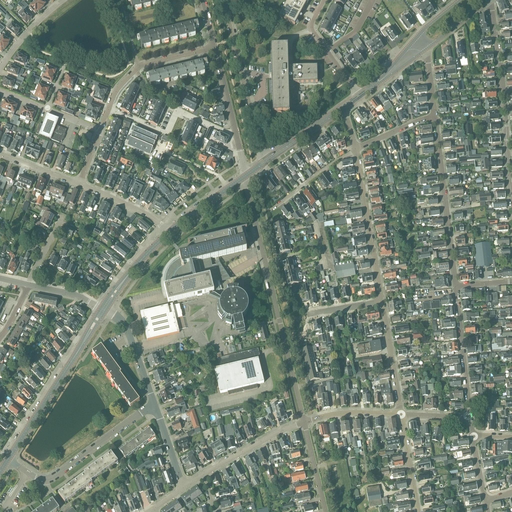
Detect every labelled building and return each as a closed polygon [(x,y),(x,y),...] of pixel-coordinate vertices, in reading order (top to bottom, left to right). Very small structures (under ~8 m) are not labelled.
[(41,0),(37,0),(35,3),(41,10),(44,7),(43,6),(45,4),(41,0)] [(129,0),(132,11),(177,0),(129,0)] [(287,0),(279,17),(295,26),(302,13),(303,9),(308,0),(287,0)] [(420,4),(428,15),(429,14),(429,15),(432,13),(432,12),(433,11),(430,7),(429,5),(431,3),(428,0),(424,0),(425,2),(421,5),(420,4)] [(506,11),(509,10),(504,0),(500,0),(497,2),(496,3),(500,13),(504,12),(504,14),(507,14),(506,11)] [(21,4),(19,2),(17,5),(22,10),(18,14),(23,20),(22,20),(25,23),(28,21),(29,22),(31,18),(24,11),(26,8),(21,4)] [(38,12),(41,10),(35,3),(29,7),(35,14),(37,12),(38,12)] [(415,7),(412,9),(416,14),(418,12),(419,13),(420,14),(423,19),(424,18),(425,18),(427,16),(427,15),(428,15),(420,4),(415,8),(415,7)] [(333,7),(330,12),(338,16),(341,12),(333,7)] [(330,12),(328,17),(336,21),(338,16),(330,12)] [(405,16),(399,20),(407,30),(413,26),(410,22),(409,20),(411,18),(408,13),(404,15),(405,16)] [(480,17),(481,26),(481,28),(482,34),(489,33),(488,27),(488,25),(488,24),(486,14),(483,14),(483,17),(480,17)] [(333,25),(336,21),(328,17),(325,21),(333,25)] [(325,21),(323,26),(331,30),(333,25),(325,21)] [(10,23),(6,28),(15,36),(18,33),(17,32),(20,30),(16,27),(16,28),(10,23)] [(200,30),(199,27),(198,27),(198,24),(139,38),(142,49),(196,36),(195,32),(200,30)] [(328,34),(331,30),(323,26),(321,30),(328,34)] [(383,31),(381,32),(385,38),(388,36),(389,37),(392,42),(398,37),(390,27),(384,31),(384,30),(383,31)] [(1,35),(0,36),(0,43),(6,48),(8,45),(8,44),(10,42),(1,35)] [(375,37),(370,41),(378,52),(383,48),(380,43),(379,42),(378,42),(381,40),(377,35),(374,37),(375,37)] [(370,41),(365,45),(369,50),(369,51),(373,55),(378,52),(370,41)] [(466,51),(464,51),(463,44),(457,45),(458,49),(457,49),(457,52),(458,51),(458,56),(464,55),(466,55),(466,51)] [(272,76),(272,81),(272,114),(289,113),(289,84),(292,84),(320,83),(320,66),(292,67),(288,67),(288,45),(271,46),(272,76)] [(454,61),(452,62),(452,59),(452,58),(451,49),(443,50),(444,60),(449,59),(449,65),(455,64),(454,61)] [(356,51),(351,55),(358,66),(363,62),(360,58),(359,56),(356,51)] [(14,61),(20,64),(24,65),(26,59),(21,57),(22,56),(18,55),(17,58),(16,57),(14,61)] [(351,55),(346,59),(349,64),(350,65),(353,69),(358,66),(351,55)] [(209,68),(208,65),(207,65),(207,62),(146,77),(147,80),(149,80),(151,87),(205,74),(205,73),(204,71),(204,70),(209,68)] [(18,77),(16,80),(23,82),(24,79),(20,78),(21,75),(18,74),(19,70),(14,68),(14,67),(11,66),(9,69),(8,69),(7,73),(17,76),(18,77)] [(42,72),(44,73),(53,76),(54,75),(56,71),(46,67),(45,69),(43,69),(42,72)] [(435,78),(435,80),(436,80),(436,81),(443,80),(446,79),(445,75),(446,75),(446,76),(456,75),(455,69),(446,71),(446,73),(439,73),(439,74),(435,75),(435,78)] [(53,76),(44,73),(42,79),(51,83),(53,79),(52,78),(53,76)] [(422,82),(421,73),(409,75),(410,83),(414,82),(414,83),(414,82),(416,82),(416,83),(417,83),(416,82),(419,82),(420,82),(422,81),(422,82)] [(66,79),(65,81),(74,85),(76,79),(66,75),(65,79),(66,79)] [(4,83),(3,86),(7,87),(7,86),(14,89),(16,85),(13,85),(14,82),(5,78),(3,82),(4,83)] [(75,92),(74,91),(76,85),(74,85),(65,81),(64,83),(63,83),(62,87),(69,89),(67,93),(72,94),(74,95),(75,92)] [(95,93),(104,96),(105,94),(105,95),(107,91),(98,87),(99,84),(95,83),(94,86),(95,86),(93,92),(95,93)] [(212,96),(220,94),(219,88),(214,89),(213,83),(207,85),(208,91),(210,91),(212,96)] [(129,90),(138,94),(140,88),(136,87),(137,86),(133,84),(133,85),(131,85),(129,90)] [(37,91),(46,95),(46,93),(47,93),(49,89),(39,85),(37,91)] [(401,98),(399,95),(402,93),(401,91),(396,85),(395,85),(394,86),(393,87),(391,89),(396,95),(397,96),(396,97),(398,100),(401,98)] [(129,90),(127,95),(135,99),(138,94),(129,90)] [(391,102),(395,99),(393,97),(394,97),(389,90),(387,91),(386,91),(385,92),(385,93),(384,93),(389,100),(391,102)] [(46,95),(37,91),(35,97),(31,96),(30,99),(36,101),(37,98),(44,101),(46,97),(45,97),(46,95)] [(67,93),(66,96),(59,93),(58,97),(58,99),(67,103),(69,97),(71,98),(72,94),(67,93)] [(104,96),(95,93),(93,99),(102,103),(104,99),(103,98),(104,96)] [(188,110),(193,100),(188,97),(189,95),(186,93),(183,99),(186,100),(183,107),(188,110)] [(133,104),(135,99),(127,95),(125,100),(133,104)] [(385,107),(389,104),(385,97),(384,98),(382,95),(381,96),(380,95),(378,97),(379,97),(378,98),(383,105),(385,107)] [(418,107),(418,104),(419,104),(420,104),(421,104),(421,103),(426,103),(426,102),(427,102),(426,99),(426,100),(425,96),(417,98),(415,98),(415,104),(412,104),(412,107),(418,107)] [(69,104),(67,103),(58,99),(57,101),(56,101),(55,105),(62,108),(61,111),(65,113),(69,104)] [(125,100),(122,105),(131,108),(133,104),(125,100)] [(193,100),(188,110),(194,112),(197,106),(200,107),(203,102),(200,100),(198,103),(193,100)] [(371,103),(370,103),(377,113),(379,112),(380,112),(383,110),(375,100),(373,101),(372,101),(371,102),(371,103)] [(7,111),(11,103),(7,101),(7,102),(4,101),(1,109),(7,111)] [(485,102),(485,106),(485,109),(486,110),(488,110),(488,109),(496,108),(496,107),(497,107),(497,105),(496,105),(496,102),(491,102),(491,101),(485,102)] [(158,102),(155,108),(164,111),(166,106),(158,102)] [(11,120),(14,121),(16,117),(13,116),(17,106),(14,105),(14,104),(11,103),(7,111),(11,113),(10,115),(13,116),(11,120)] [(88,111),(97,115),(97,113),(98,113),(100,109),(90,105),(88,111)] [(129,114),(131,108),(122,105),(120,110),(129,114)] [(217,113),(224,111),(223,105),(215,107),(213,108),(214,113),(217,113)] [(397,113),(401,122),(403,121),(404,122),(405,121),(406,120),(405,117),(408,116),(407,106),(401,108),(402,111),(397,113)] [(26,119),(29,110),(26,109),(23,108),(19,116),(26,119)] [(164,111),(155,108),(153,112),(162,116),(164,111)] [(33,111),(29,110),(26,119),(25,121),(29,122),(30,120),(32,121),(35,113),(33,112),(33,111)] [(375,110),(371,113),(375,118),(379,117),(375,110)] [(96,117),(97,115),(88,111),(86,117),(79,115),(78,118),(85,121),(86,117),(95,121),(97,117),(96,117)] [(364,123),(367,121),(366,119),(367,118),(365,115),(364,115),(361,111),(359,112),(358,112),(357,112),(356,113),(356,114),(355,114),(356,115),(354,117),(356,120),(358,118),(361,122),(363,121),(364,123)] [(162,116),(153,112),(151,117),(159,121),(162,116)] [(43,125),(40,124),(36,134),(39,136),(51,140),(59,143),(60,141),(62,142),(66,130),(56,126),(59,120),(47,115),(43,125)] [(220,123),(224,122),(223,121),(224,121),(224,119),(223,119),(222,115),(215,117),(215,118),(213,118),(214,124),(216,123),(216,124),(217,123),(217,124),(220,123)] [(159,121),(151,117),(149,123),(157,126),(159,121)] [(111,126),(119,129),(121,123),(114,120),(113,123),(112,123),(111,125),(112,125),(111,126)] [(380,121),(376,122),(377,124),(374,125),(377,132),(378,131),(379,132),(380,131),(380,130),(383,129),(381,123),(380,121)] [(187,128),(195,132),(198,126),(189,123),(187,128)] [(117,134),(119,129),(111,126),(109,131),(117,134)] [(127,145),(150,155),(151,151),(152,152),(153,149),(152,149),(157,136),(135,127),(135,128),(133,127),(131,131),(132,131),(131,133),(132,134),(131,137),(128,136),(126,141),(129,142),(127,145)] [(339,139),(343,136),(341,133),(337,127),(336,127),(334,128),(334,129),(331,131),(335,137),(337,136),(339,139)] [(187,128),(185,133),(193,137),(195,132),(187,128)] [(369,136),(368,133),(371,132),(370,129),(367,130),(367,129),(364,130),(364,131),(359,133),(360,135),(360,136),(360,137),(361,138),(369,136)] [(114,140),(117,134),(109,131),(108,134),(107,136),(108,136),(107,137),(114,140)] [(191,141),(193,137),(185,133),(183,138),(191,141)] [(226,142),(228,138),(218,133),(217,136),(215,135),(213,138),(215,139),(215,140),(217,141),(216,141),(225,146),(225,145),(226,145),(227,143),(226,142)] [(321,139),(320,139),(326,147),(331,144),(330,142),(325,135),(323,137),(322,137),(321,138),(321,139)] [(399,136),(401,147),(402,149),(405,148),(405,146),(408,145),(406,135),(399,136)] [(418,138),(418,142),(420,142),(421,145),(433,143),(432,136),(420,138),(418,138)] [(107,137),(105,143),(112,146),(114,140),(107,137)] [(16,138),(15,140),(14,142),(11,151),(14,152),(20,139),(16,138)] [(191,141),(183,138),(180,143),(189,147),(191,141)] [(20,139),(14,152),(18,153),(21,145),(23,140),(20,139)] [(321,151),(326,147),(320,139),(319,140),(319,139),(318,140),(317,141),(315,143),(319,149),(320,149),(321,151)] [(174,142),(170,140),(166,150),(170,151),(174,142)] [(339,141),(335,142),(338,149),(336,149),(337,151),(338,150),(345,148),(344,144),(345,144),(344,143),(344,142),(343,141),(339,142),(339,141)] [(391,154),(397,151),(395,149),(397,148),(395,145),(394,145),(393,141),(390,143),(389,142),(388,143),(388,144),(387,144),(391,154)] [(209,142),(207,145),(209,146),(206,153),(211,155),(211,156),(214,158),(215,157),(219,159),(219,158),(220,158),(222,155),(221,154),(222,152),(218,150),(218,149),(215,148),(214,148),(215,145),(209,142)] [(450,142),(443,143),(444,149),(450,148),(451,152),(452,152),(463,150),(463,147),(455,148),(455,147),(453,147),(452,142),(450,142)] [(111,148),(112,146),(105,143),(104,145),(103,145),(102,147),(103,148),(112,152),(113,148),(111,148)] [(31,158),(35,147),(29,144),(25,154),(27,155),(27,156),(31,158)] [(42,149),(35,147),(31,158),(35,159),(35,158),(38,159),(42,149)] [(310,155),(313,160),(318,156),(311,147),(307,150),(310,155)] [(110,158),(112,152),(103,148),(101,154),(108,157),(110,158)] [(310,155),(307,150),(302,154),(309,163),(313,160),(310,155)] [(449,161),(456,160),(456,155),(464,154),(463,150),(452,152),(453,154),(445,155),(446,160),(449,160),(449,161)] [(71,151),(69,155),(68,158),(71,160),(72,156),(77,158),(79,154),(71,151)] [(47,157),(44,164),(49,166),(51,159),(53,154),(48,152),(47,157)] [(367,154),(363,155),(363,159),(364,159),(364,161),(372,160),(372,158),(374,158),(374,156),(373,152),(371,152),(367,153),(367,154)] [(110,158),(108,157),(101,154),(100,157),(99,156),(98,159),(99,159),(98,160),(106,163),(107,160),(109,160),(110,158)] [(205,168),(214,171),(216,167),(217,168),(218,164),(217,164),(217,163),(209,159),(208,160),(207,159),(208,157),(201,154),(199,159),(205,162),(203,167),(205,168)] [(299,167),(304,164),(302,162),(303,162),(298,155),(295,157),(293,158),(293,159),(296,163),(295,163),(297,165),(298,166),(298,165),(299,167)] [(59,161),(56,168),(61,170),(65,161),(61,159),(62,158),(59,156),(57,161),(59,161)] [(126,165),(128,159),(122,156),(119,163),(126,165)] [(128,159),(126,165),(132,168),(134,161),(128,159)] [(69,160),(67,160),(65,163),(67,164),(64,171),(69,173),(72,166),(73,166),(74,164),(68,162),(69,160)] [(372,160),(364,161),(365,164),(364,164),(365,168),(369,167),(369,168),(374,167),(376,167),(375,161),(373,162),(372,160)] [(480,161),(481,172),(489,171),(488,160),(480,161)] [(171,161),(169,165),(183,172),(185,167),(171,161)] [(291,173),(296,170),(294,168),(295,168),(290,161),(288,163),(287,162),(285,163),(285,164),(285,165),(288,168),(287,169),(288,171),(289,171),(290,171),(291,173)] [(183,172),(169,165),(167,170),(181,176),(183,172)] [(281,167),(276,170),(283,179),(288,176),(281,167)] [(99,183),(101,180),(106,170),(103,168),(101,172),(98,171),(94,181),(97,182),(97,183),(98,183),(99,183)] [(353,169),(346,170),(341,171),(343,183),(348,180),(347,176),(354,175),(353,169)] [(279,182),(283,179),(276,170),(272,173),(279,182)] [(367,177),(367,179),(376,178),(375,176),(377,176),(377,173),(375,174),(374,170),(370,171),(370,172),(366,173),(367,177)] [(10,181),(12,182),(15,174),(9,172),(6,179),(5,182),(9,183),(10,181)] [(105,186),(109,188),(113,177),(115,174),(112,173),(112,174),(111,173),(109,178),(105,186)] [(113,177),(109,188),(112,189),(116,181),(118,174),(115,173),(115,174),(113,177)] [(160,184),(163,179),(152,174),(150,179),(160,184)] [(321,178),(319,179),(326,188),(329,185),(330,186),(332,188),(337,184),(334,179),(331,182),(326,175),(324,176),(323,175),(320,177),(321,178)] [(23,189),(27,179),(21,176),(18,183),(21,185),(20,188),(23,189)] [(128,177),(127,179),(121,193),(125,195),(132,178),(128,177)] [(430,184),(438,183),(437,177),(433,178),(432,177),(430,177),(430,178),(428,178),(420,179),(420,186),(426,185),(426,184),(428,184),(430,183),(430,184)] [(117,191),(121,193),(127,179),(123,178),(117,191)] [(269,178),(263,182),(266,186),(265,187),(267,190),(268,189),(271,193),(275,190),(277,192),(281,189),(277,183),(274,186),(269,178)] [(376,179),(376,178),(367,179),(368,182),(367,182),(368,186),(372,185),(372,186),(379,185),(378,179),(376,179)] [(458,185),(461,184),(460,178),(458,178),(454,178),(454,179),(449,180),(450,182),(449,183),(449,185),(450,185),(450,186),(458,185)] [(33,181),(27,179),(23,189),(25,190),(27,187),(30,188),(33,181)] [(35,193),(36,193),(35,197),(38,198),(38,197),(39,197),(40,195),(41,193),(42,189),(43,190),(45,182),(40,180),(36,191),(35,191),(35,193)] [(179,187),(184,193),(186,192),(187,192),(188,191),(188,190),(183,183),(181,185),(178,182),(176,183),(179,187)] [(351,189),(356,189),(356,188),(356,187),(356,186),(355,185),(355,182),(347,184),(343,185),(344,191),(348,190),(349,190),(350,190),(351,189)] [(130,197),(133,199),(140,185),(136,183),(134,189),(130,197)] [(141,183),(140,185),(133,199),(137,200),(141,192),(140,192),(142,189),(144,185),(141,183)] [(167,193),(169,191),(162,183),(160,185),(161,186),(167,193)] [(55,199),(55,196),(59,187),(53,185),(50,191),(47,190),(44,196),(51,199),(51,197),(55,199)] [(184,193),(179,187),(177,188),(174,185),(172,186),(175,190),(179,195),(180,194),(181,196),(182,195),(183,195),(184,194),(184,193)] [(283,185),(281,188),(286,195),(289,193),(283,185)] [(65,189),(59,187),(55,196),(59,197),(57,201),(60,202),(59,204),(62,206),(66,197),(63,195),(65,189)] [(428,189),(423,190),(423,196),(429,195),(428,194),(431,194),(439,193),(438,187),(431,188),(431,189),(428,190),(428,189)] [(370,195),(370,197),(379,195),(378,194),(380,194),(380,191),(378,191),(377,188),(373,189),(373,190),(369,191),(370,195)] [(68,202),(73,203),(74,199),(76,200),(79,193),(73,190),(71,196),(67,195),(63,204),(67,205),(68,202)] [(144,204),(149,194),(151,191),(147,190),(145,194),(142,200),(142,201),(142,203),(144,204)] [(307,191),(306,192),(315,204),(318,202),(315,198),(309,190),(308,190),(307,191)] [(152,198),(153,195),(154,193),(151,191),(149,194),(144,204),(147,206),(148,204),(149,204),(152,198)] [(157,191),(156,195),(154,198),(155,199),(154,200),(155,202),(156,201),(158,203),(152,208),(161,213),(163,212),(168,207),(161,200),(163,198),(157,191)] [(167,193),(174,201),(178,198),(173,193),(171,194),(169,191),(167,193)] [(312,206),(315,204),(306,192),(305,192),(304,193),(304,194),(303,194),(309,202),(311,204),(312,206)] [(345,196),(343,196),(343,199),(346,199),(347,201),(348,201),(356,200),(356,198),(358,198),(357,192),(350,194),(345,195),(345,196)] [(171,204),(174,201),(167,193),(165,194),(167,198),(166,199),(171,204)] [(379,195),(370,197),(371,199),(371,203),(375,203),(375,204),(380,203),(382,203),(381,199),(381,197),(379,197),(379,195)] [(480,207),(485,207),(485,202),(491,202),(490,195),(479,196),(480,207)] [(296,198),(305,210),(308,208),(306,205),(304,202),(303,200),(302,200),(299,196),(296,198)] [(92,198),(90,204),(88,204),(86,208),(88,208),(93,210),(94,207),(97,200),(92,198)] [(301,213),(305,210),(296,198),(293,201),(296,205),(296,206),(297,207),(299,209),(300,211),(301,213)] [(460,201),(452,202),(453,208),(461,207),(461,205),(464,204),(464,203),(466,203),(465,200),(465,199),(460,199),(460,201)] [(97,215),(101,217),(106,205),(106,204),(104,204),(103,203),(98,212),(99,212),(97,215)] [(106,205),(101,217),(100,219),(105,221),(107,216),(106,215),(110,207),(109,206),(108,205),(107,206),(106,205)] [(376,208),(372,209),(373,213),(373,212),(373,215),(382,213),(381,212),(383,212),(383,209),(382,206),(380,206),(376,207),(376,208)] [(282,210),(281,210),(285,217),(285,216),(287,219),(291,215),(290,213),(286,207),(284,208),(283,208),(281,209),(282,210)] [(43,219),(51,223),(54,217),(49,214),(50,211),(43,208),(42,211),(46,213),(43,219)] [(344,209),(343,209),(344,212),(348,211),(349,212),(346,213),(347,216),(361,214),(360,210),(351,212),(350,212),(349,208),(344,209)] [(112,222),(118,210),(117,210),(116,209),(115,209),(114,209),(110,218),(109,220),(112,222)] [(119,211),(118,210),(112,222),(116,224),(117,221),(122,212),(121,212),(121,211),(119,210),(119,211)] [(300,216),(298,212),(297,212),(292,216),(295,220),(302,219),(300,216)] [(309,216),(313,223),(318,220),(313,213),(309,216)] [(382,213),(373,215),(374,217),(374,221),(378,220),(379,222),(383,221),(387,220),(386,214),(382,215),(382,213)] [(48,229),(51,223),(43,219),(41,222),(37,220),(35,225),(41,229),(42,227),(44,228),(45,227),(48,229)] [(143,229),(146,232),(150,228),(144,222),(144,223),(142,221),(137,226),(142,230),(143,229)] [(274,231),(284,229),(282,221),(277,222),(277,225),(273,226),(274,231)] [(386,223),(383,224),(379,225),(379,226),(375,227),(376,230),(377,233),(385,231),(385,230),(387,229),(386,227),(386,223)] [(359,225),(351,227),(353,235),(357,234),(357,233),(364,232),(363,225),(360,225),(359,225)] [(464,233),(464,232),(466,232),(469,231),(468,225),(458,226),(459,227),(455,227),(456,233),(459,232),(459,233),(464,233)] [(71,237),(73,234),(75,235),(76,232),(74,231),(67,227),(64,234),(71,237)] [(132,227),(127,233),(137,242),(141,237),(136,233),(137,231),(132,227)] [(284,229),(274,231),(276,237),(286,235),(285,231),(289,230),(290,230),(293,229),(292,228),(293,228),(294,228),(294,227),(290,228),(288,228),(284,229)] [(35,228),(33,233),(36,235),(43,239),(46,233),(39,229),(38,230),(35,228)] [(20,235),(27,239),(30,233),(22,229),(20,235)] [(244,239),(243,235),(242,230),(193,242),(195,250),(179,254),(180,259),(178,260),(173,264),(169,269),(166,275),(165,281),(166,288),(167,293),(166,293),(167,297),(168,304),(209,294),(209,296),(208,296),(221,302),(220,302),(220,303),(220,304),(218,303),(218,304),(218,305),(218,306),(218,307),(217,307),(217,308),(217,310),(217,311),(218,312),(218,313),(218,314),(217,314),(218,315),(218,316),(219,317),(220,318),(220,319),(221,319),(222,320),(224,318),(225,318),(226,319),(227,320),(225,323),(226,324),(227,324),(228,324),(229,325),(230,325),(231,325),(232,321),(233,321),(236,334),(245,332),(242,318),(242,319),(243,318),(244,317),(245,316),(246,315),(247,314),(247,313),(247,312),(248,311),(248,310),(248,309),(248,308),(248,307),(248,306),(248,305),(248,304),(248,303),(247,302),(247,301),(247,300),(246,299),(245,298),(245,297),(244,297),(243,296),(246,293),(245,292),(244,291),(243,291),(242,290),(241,290),(240,289),(238,289),(237,289),(236,289),(235,289),(234,289),(233,289),(231,289),(230,289),(229,289),(228,290),(227,290),(228,294),(227,294),(227,295),(226,295),(225,296),(224,296),(223,297),(223,298),(222,298),(222,299),(214,295),(213,295),(213,293),(214,293),(214,292),(219,291),(217,282),(222,281),(218,265),(212,267),(210,259),(247,250),(244,239)] [(385,231),(377,233),(377,235),(377,239),(382,238),(382,239),(386,239),(388,238),(387,235),(387,232),(387,231),(385,231)] [(104,233),(101,237),(109,243),(112,240),(104,233)] [(458,246),(465,245),(464,243),(466,243),(466,240),(464,240),(464,237),(457,238),(458,246)] [(361,245),(365,244),(365,243),(365,241),(364,241),(364,238),(360,239),(359,238),(353,239),(355,247),(358,246),(361,246),(361,245)] [(133,248),(133,247),(134,245),(126,239),(123,241),(121,240),(120,242),(130,250),(131,249),(132,249),(133,249),(133,248)] [(277,243),(279,248),(289,246),(293,245),(292,242),(292,241),(291,239),(277,243)] [(495,241),(494,243),(494,245),(496,246),(498,246),(501,246),(501,247),(505,247),(505,246),(509,245),(508,240),(507,239),(505,239),(505,240),(501,240),(497,240),(497,241),(495,241)] [(382,244),(378,244),(379,248),(380,251),(388,249),(390,249),(392,248),(391,241),(389,241),(387,242),(382,242),(382,244)] [(475,281),(478,280),(481,279),(480,268),(489,267),(489,265),(492,265),(490,243),(474,246),(477,268),(474,269),(475,281)] [(290,254),(289,246),(279,248),(280,254),(284,253),(285,255),(290,254)] [(118,253),(124,258),(128,253),(122,248),(120,247),(116,251),(118,253)] [(359,258),(359,257),(360,257),(360,258),(362,257),(367,256),(367,255),(368,254),(367,253),(366,252),(366,249),(356,251),(357,258),(359,258)] [(388,249),(380,251),(380,253),(380,257),(385,256),(385,257),(389,256),(391,256),(390,250),(388,250),(388,249)] [(109,261),(111,263),(114,265),(115,263),(118,266),(121,262),(119,261),(119,259),(116,257),(109,251),(107,254),(112,258),(109,261)] [(21,272),(27,273),(28,270),(29,270),(30,265),(29,265),(30,263),(27,262),(27,260),(28,260),(29,254),(26,253),(25,259),(24,264),(23,264),(21,272)] [(439,260),(447,259),(446,253),(433,255),(434,262),(439,261),(439,260)] [(51,266),(54,267),(56,263),(57,263),(58,260),(57,260),(59,257),(56,256),(55,258),(52,257),(48,264),(49,265),(49,266),(51,266)] [(389,260),(381,262),(382,267),(386,267),(386,268),(390,267),(390,266),(393,266),(392,261),(396,261),(396,260),(396,258),(395,258),(389,259),(389,260)] [(63,271),(63,272),(67,264),(68,262),(62,259),(61,262),(61,261),(59,265),(60,265),(58,269),(60,270),(60,271),(62,272),(63,271)] [(295,261),(292,261),(292,259),(286,260),(286,262),(282,263),(284,269),(294,266),(296,265),(295,261)] [(16,267),(17,265),(18,263),(17,263),(18,262),(14,260),(14,261),(13,260),(11,264),(7,271),(13,274),(16,267)] [(466,260),(458,260),(459,267),(464,266),(465,266),(465,270),(467,270),(473,269),(473,265),(469,265),(468,266),(468,262),(469,262),(468,260),(466,260)] [(100,268),(109,273),(110,273),(111,271),(111,270),(113,268),(109,266),(109,265),(106,263),(106,264),(104,262),(100,268)] [(334,265),(334,268),(337,279),(355,276),(352,262),(334,265)] [(360,263),(358,263),(359,270),(362,270),(369,268),(370,268),(369,265),(368,262),(364,263),(364,262),(360,263)] [(77,266),(74,265),(71,264),(70,266),(68,269),(66,273),(69,274),(69,275),(71,276),(72,276),(77,266)] [(294,266),(284,269),(285,275),(299,271),(298,269),(294,270),(294,266)] [(391,270),(391,273),(384,274),(385,280),(388,279),(388,280),(393,279),(392,279),(396,278),(394,272),(397,272),(396,269),(391,270)] [(101,273),(98,271),(96,270),(92,276),(100,281),(101,280),(104,282),(107,277),(101,273)] [(502,272),(497,273),(497,278),(503,278),(511,278),(511,277),(511,270),(506,270),(503,270),(503,271),(502,271),(502,272)] [(299,271),(285,275),(286,280),(301,277),(301,274),(300,274),(299,271)] [(96,284),(97,282),(90,277),(89,278),(87,276),(85,278),(87,280),(86,282),(87,283),(89,284),(90,284),(94,287),(94,286),(95,286),(96,285),(96,284)] [(368,283),(372,282),(372,281),(373,281),(372,279),(371,276),(364,277),(361,277),(362,284),(365,283),(366,283),(366,284),(368,283)] [(301,277),(286,280),(288,286),(302,283),(301,280),(302,279),(301,277)] [(409,280),(411,291),(415,290),(414,283),(415,283),(416,285),(417,286),(420,285),(419,279),(409,280)] [(373,287),(367,289),(366,287),(360,288),(361,290),(362,296),(364,295),(367,295),(374,294),(374,293),(375,292),(374,291),(374,290),(373,287)] [(338,300),(337,295),(337,294),(337,293),(336,292),(336,291),(336,289),(330,290),(329,288),(327,289),(328,293),(330,293),(331,301),(334,300),(335,301),(337,301),(337,300),(338,300)] [(348,298),(349,298),(348,290),(347,288),(341,289),(341,291),(343,299),(346,298),(346,299),(348,299),(348,298)] [(318,304),(316,296),(315,291),(307,293),(309,302),(310,302),(310,305),(318,304)] [(322,303),(328,302),(326,295),(326,292),(319,293),(320,296),(320,300),(322,300),(322,303)] [(492,306),(498,306),(498,304),(497,301),(497,294),(485,294),(487,310),(492,310),(492,306)] [(42,305),(43,298),(36,296),(34,303),(42,305)] [(50,299),(43,298),(42,305),(49,306),(50,299)] [(57,301),(50,299),(49,306),(56,308),(57,301)] [(390,313),(397,312),(397,308),(402,307),(401,302),(396,303),(396,302),(389,304),(390,313)] [(439,302),(430,303),(431,310),(440,310),(439,302)] [(426,303),(422,304),(423,309),(423,311),(426,310),(431,310),(430,303),(426,303)] [(147,341),(179,333),(178,333),(175,320),(182,318),(179,305),(168,308),(167,307),(168,306),(140,313),(144,312),(144,313),(141,314),(147,339),(150,338),(150,340),(147,340),(147,341)] [(78,308),(76,307),(74,306),(69,308),(73,311),(71,314),(73,315),(75,313),(78,315),(78,314),(82,317),(84,315),(85,314),(85,313),(86,312),(78,307),(78,308)] [(448,309),(444,310),(445,313),(448,313),(449,317),(454,317),(453,309),(448,309)] [(27,311),(23,316),(32,321),(33,322),(35,318),(31,316),(32,315),(32,314),(29,312),(27,311)] [(367,314),(368,321),(379,319),(378,316),(379,316),(378,313),(378,312),(367,314)] [(23,316),(20,322),(26,325),(28,322),(29,323),(30,323),(32,321),(23,316)] [(348,320),(347,321),(348,326),(349,328),(352,328),(352,325),(355,324),(357,324),(357,319),(356,319),(354,319),(354,317),(353,317),(353,316),(351,316),(351,317),(348,318),(348,320)] [(336,327),(337,331),(343,330),(341,319),(340,319),(340,318),(338,319),(334,320),(336,327)] [(68,323),(76,329),(79,324),(71,319),(68,323)] [(57,324),(62,328),(65,325),(59,320),(56,323),(57,324)] [(333,323),(331,324),(331,321),(328,321),(326,321),(325,321),(327,329),(328,334),(334,333),(333,323)] [(20,322),(17,328),(23,331),(25,328),(27,329),(28,327),(26,325),(20,322)] [(502,322),(502,323),(502,328),(505,327),(506,330),(511,329),(511,322),(505,323),(505,322),(502,322)] [(73,333),(76,329),(68,323),(65,328),(73,333)] [(258,324),(259,328),(262,341),(268,340),(265,327),(264,323),(258,324)] [(322,335),(322,333),(321,330),(321,327),(320,327),(319,323),(316,323),(314,323),(314,324),(313,324),(314,332),(315,331),(315,334),(318,334),(318,335),(322,335)] [(300,331),(299,332),(300,335),(301,335),(301,336),(305,335),(306,341),(312,340),(311,331),(307,331),(306,325),(305,325),(305,324),(301,325),(301,326),(299,326),(300,331)] [(396,334),(408,332),(407,326),(395,328),(396,334)] [(17,328),(14,333),(20,337),(21,333),(24,335),(25,332),(23,331),(17,328)] [(57,336),(59,338),(58,338),(60,341),(61,340),(64,344),(69,339),(66,336),(63,333),(63,334),(61,332),(57,336)] [(14,333),(10,339),(16,342),(20,337),(14,333)] [(473,338),(465,339),(466,345),(474,344),(477,343),(477,340),(481,339),(481,335),(476,336),(476,338),(473,338)] [(401,339),(396,340),(397,342),(396,343),(397,344),(397,345),(398,346),(405,344),(405,346),(409,346),(410,345),(409,337),(407,337),(404,338),(404,337),(401,338),(401,339)] [(10,339),(7,344),(13,348),(16,342),(10,339)] [(56,339),(53,342),(51,344),(53,346),(52,346),(58,352),(60,352),(61,351),(61,350),(63,348),(60,344),(58,341),(56,339)] [(358,356),(380,352),(378,342),(357,346),(358,356)] [(474,348),(467,349),(467,355),(475,354),(475,353),(481,353),(481,345),(474,346),(474,348)] [(92,353),(97,359),(102,366),(111,360),(101,346),(92,353)] [(303,355),(313,353),(317,352),(316,346),(302,350),(303,355)] [(260,356),(258,349),(217,359),(220,368),(214,370),(220,394),(227,392),(228,396),(258,389),(257,385),(264,383),(257,356),(260,356)] [(50,350),(45,354),(44,355),(52,363),(53,363),(54,362),(54,361),(56,359),(53,355),(54,354),(50,350)] [(149,362),(149,363),(161,359),(165,358),(162,351),(158,352),(158,351),(155,352),(156,356),(148,359),(148,360),(147,360),(148,362),(149,362)] [(480,357),(468,358),(468,364),(476,363),(480,363),(481,362),(481,360),(482,360),(483,359),(485,359),(485,360),(486,359),(487,359),(487,354),(480,355),(480,357)] [(38,364),(39,363),(41,364),(46,370),(48,368),(49,368),(51,367),(51,366),(45,360),(44,358),(40,361),(38,359),(36,356),(33,359),(35,361),(38,364)] [(382,367),(380,356),(368,358),(369,364),(372,364),(373,369),(382,367)] [(162,362),(161,359),(149,363),(150,364),(149,365),(150,366),(151,367),(151,368),(160,364),(161,364),(161,366),(166,364),(164,361),(162,362)] [(411,367),(410,364),(414,363),(418,363),(418,359),(415,360),(414,359),(410,359),(410,361),(407,362),(399,363),(401,369),(411,367)] [(120,374),(121,373),(111,360),(102,366),(112,379),(112,380),(120,374)] [(31,370),(33,372),(35,374),(34,374),(40,380),(41,380),(42,380),(43,379),(43,378),(45,376),(42,372),(40,369),(38,367),(36,365),(31,370)] [(352,378),(350,368),(343,369),(345,379),(352,378)] [(154,374),(154,375),(153,376),(153,378),(155,378),(155,379),(163,376),(162,374),(166,373),(165,370),(161,371),(154,374)] [(7,378),(11,381),(15,375),(11,372),(7,378)] [(22,380),(24,378),(22,375),(21,375),(18,372),(16,373),(22,380)] [(379,375),(379,376),(378,376),(379,378),(376,379),(377,382),(381,381),(381,380),(389,379),(388,373),(381,375),(379,375)] [(415,379),(414,376),(414,373),(411,373),(406,374),(403,375),(404,381),(412,380),(412,379),(415,379)] [(130,387),(120,374),(112,380),(112,379),(110,380),(121,394),(130,387)] [(477,377),(470,377),(470,383),(478,383),(478,382),(481,382),(481,378),(485,378),(484,375),(477,376),(477,377)] [(164,378),(163,376),(155,379),(156,380),(155,381),(155,383),(157,383),(157,384),(164,381),(166,385),(174,381),(176,380),(175,377),(171,379),(168,378),(168,377),(164,378)] [(24,380),(26,381),(28,384),(27,384),(30,386),(34,389),(36,387),(37,387),(38,386),(38,385),(39,385),(33,379),(31,377),(28,379),(27,378),(24,380)] [(449,379),(450,382),(450,387),(453,387),(454,387),(454,388),(456,388),(456,387),(460,386),(461,385),(461,383),(460,383),(460,380),(456,381),(456,379),(449,379)] [(379,382),(380,386),(380,391),(381,396),(382,395),(382,397),(383,397),(384,401),(387,400),(388,405),(391,405),(393,405),(393,404),(394,404),(392,394),(390,394),(388,380),(379,382)] [(20,391),(22,393),(28,399),(29,399),(30,398),(30,397),(32,395),(26,389),(25,387),(24,387),(22,385),(18,390),(20,391)] [(319,391),(320,396),(321,396),(321,400),(320,401),(321,404),(322,404),(323,409),(330,408),(328,395),(324,395),(322,388),(322,387),(322,385),(317,385),(317,386),(312,387),(313,392),(318,390),(317,389),(318,388),(319,391)] [(350,385),(346,386),(347,389),(347,393),(348,396),(350,396),(350,398),(352,406),(358,405),(357,397),(358,397),(357,391),(351,392),(350,385)] [(172,389),(173,390),(169,391),(160,394),(161,395),(160,396),(161,397),(162,398),(162,399),(173,395),(176,394),(179,393),(183,391),(181,386),(178,388),(178,387),(172,389)] [(471,395),(477,394),(477,395),(482,395),(481,386),(478,386),(471,387),(471,390),(471,392),(471,395)] [(121,394),(126,401),(130,407),(139,401),(130,387),(121,394)] [(25,404),(27,402),(23,399),(23,398),(20,396),(19,395),(21,394),(18,392),(17,393),(19,395),(15,400),(16,401),(23,407),(23,406),(24,406),(25,405),(25,404)] [(342,395),(342,396),(338,396),(338,399),(339,402),(340,402),(341,407),(347,406),(346,394),(342,395)] [(175,399),(173,395),(162,399),(163,400),(162,401),(163,403),(164,403),(164,404),(172,401),(172,400),(175,399)] [(410,407),(418,406),(416,396),(408,397),(410,407)] [(432,399),(430,399),(430,400),(425,401),(426,404),(424,404),(424,410),(429,409),(429,410),(436,409),(436,400),(435,400),(435,399),(432,399)] [(185,409),(184,407),(186,407),(184,402),(177,404),(179,408),(175,409),(175,408),(171,409),(171,410),(167,412),(168,415),(167,415),(168,417),(169,417),(169,418),(177,415),(180,414),(179,412),(183,411),(182,409),(185,409)] [(18,413),(20,411),(16,408),(17,407),(14,405),(13,405),(11,403),(7,409),(9,410),(9,411),(16,416),(16,415),(17,415),(18,414),(18,413)] [(278,423),(287,419),(285,415),(282,406),(278,407),(277,403),(271,405),(273,412),(275,412),(277,418),(278,423)] [(191,421),(194,430),(200,428),(194,409),(186,414),(188,417),(186,418),(188,422),(191,421)] [(8,427),(9,425),(5,422),(6,421),(3,419),(1,418),(2,417),(0,415),(0,425),(5,430),(6,430),(7,430),(8,428),(8,427)] [(264,418),(262,419),(262,418),(256,420),(258,428),(261,427),(263,431),(269,427),(264,418)] [(180,426),(184,424),(183,421),(179,423),(172,425),(174,431),(177,430),(177,431),(181,430),(180,426)] [(389,431),(397,430),(395,421),(387,422),(389,431)] [(348,423),(341,424),(342,434),(349,432),(348,423)] [(421,436),(420,433),(418,433),(417,428),(416,428),(416,423),(410,424),(411,432),(415,431),(415,434),(417,433),(418,438),(421,437),(421,436)] [(236,433),(236,436),(239,444),(245,441),(242,434),(244,433),(243,430),(238,432),(237,430),(236,425),(233,426),(234,430),(235,430),(236,433)] [(324,425),(319,426),(319,428),(320,431),(319,431),(320,435),(320,434),(321,438),(322,440),(330,438),(328,429),(325,430),(324,425)] [(338,441),(338,437),(337,434),(338,434),(336,425),(329,426),(331,435),(333,442),(338,441)] [(420,433),(421,436),(429,435),(428,426),(422,427),(419,427),(420,433)] [(149,429),(145,432),(151,439),(154,437),(155,438),(156,437),(149,428),(148,428),(149,429)] [(200,428),(194,430),(192,430),(192,431),(187,434),(188,437),(194,434),(195,435),(201,433),(200,428)] [(248,439),(253,437),(250,431),(249,428),(245,429),(246,432),(245,432),(248,439)] [(204,439),(204,441),(208,439),(207,437),(210,435),(213,435),(212,429),(202,434),(204,439)] [(432,440),(439,441),(440,439),(441,436),(440,435),(441,431),(438,430),(438,429),(436,429),(436,430),(435,430),(433,437),(432,440)] [(397,430),(389,431),(389,434),(385,435),(386,438),(396,437),(396,434),(397,434),(397,430)] [(147,442),(151,439),(145,432),(141,434),(147,442)] [(141,434),(138,437),(144,445),(147,442),(141,434)] [(292,440),(293,444),(290,445),(291,450),(296,449),(295,447),(297,446),(296,443),(300,442),(298,435),(297,435),(296,434),(295,435),(294,435),(292,436),(293,440),(292,440)] [(454,443),(468,442),(467,440),(467,439),(457,440),(457,435),(450,436),(450,441),(453,441),(454,443)] [(140,447),(144,445),(138,437),(135,439),(134,438),(133,439),(141,448),(140,447)] [(229,450),(235,448),(232,440),(230,441),(229,438),(225,439),(226,442),(229,450)] [(413,447),(421,446),(421,442),(423,441),(423,438),(416,439),(417,441),(413,441),(413,447)] [(134,440),(131,442),(136,450),(139,448),(140,449),(141,448),(133,439),(134,440)] [(180,448),(182,447),(184,451),(189,450),(187,446),(188,445),(186,439),(178,442),(180,448)] [(283,449),(285,448),(286,450),(288,449),(287,446),(288,446),(285,439),(279,442),(282,449),(281,450),(282,453),(284,452),(283,449)] [(391,440),(389,441),(385,441),(387,448),(390,448),(390,450),(396,449),(396,447),(396,446),(399,445),(398,439),(394,440),(393,439),(391,440)] [(219,440),(214,443),(221,454),(223,453),(223,452),(225,451),(220,443),(219,440)] [(136,450),(131,442),(127,445),(133,453),(136,450)] [(221,454),(214,443),(212,444),(213,446),(211,448),(215,456),(218,455),(218,456),(221,454)] [(511,443),(496,443),(496,446),(497,457),(498,457),(499,457),(508,455),(508,453),(511,453),(511,443)] [(127,445),(123,448),(129,455),(133,453),(127,445)] [(129,455),(123,448),(120,450),(119,449),(118,450),(126,460),(126,459),(125,458),(129,455)] [(151,459),(152,458),(155,457),(162,455),(162,454),(162,453),(162,452),(161,451),(160,449),(156,450),(156,449),(153,450),(153,451),(149,452),(150,454),(151,453),(151,455),(150,456),(151,459)] [(200,452),(207,463),(210,461),(207,456),(207,455),(207,454),(206,453),(205,453),(204,450),(200,452)] [(186,454),(189,458),(188,459),(189,463),(185,465),(187,471),(195,468),(194,465),(197,463),(193,457),(195,456),(192,451),(186,454)] [(290,460),(300,458),(300,457),(300,456),(300,455),(299,454),(298,451),(294,453),(294,452),(291,453),(291,454),(289,454),(290,460)] [(203,465),(207,463),(200,452),(197,454),(199,457),(198,458),(199,459),(200,460),(203,465)] [(264,465),(267,464),(266,461),(262,452),(256,454),(260,463),(263,462),(264,465)] [(111,453),(98,463),(104,472),(118,462),(111,453)] [(251,457),(248,459),(256,473),(257,472),(257,471),(258,470),(255,464),(256,464),(253,458),(252,459),(251,457)] [(491,468),(493,467),(491,460),(493,460),(492,458),(485,459),(482,460),(484,469),(491,468)] [(256,473),(248,459),(245,460),(246,462),(245,462),(248,468),(249,467),(255,477),(258,475),(256,473)] [(155,467),(157,466),(156,462),(153,463),(153,461),(150,462),(145,464),(147,470),(155,467)] [(427,468),(429,467),(428,461),(422,462),(422,463),(417,463),(418,466),(417,467),(418,468),(418,469),(419,470),(427,468)] [(84,473),(85,475),(91,482),(104,472),(98,463),(84,473)] [(292,473),(295,472),(303,470),(302,463),(290,466),(291,470),(292,473)] [(143,464),(137,468),(138,471),(140,470),(141,472),(146,470),(143,464)] [(237,465),(231,468),(237,477),(242,474),(241,472),(241,471),(239,468),(237,465)] [(235,479),(234,476),(232,478),(231,476),(228,470),(225,472),(225,471),(223,472),(223,473),(227,481),(229,479),(230,482),(230,486),(230,487),(232,487),(234,486),(235,489),(235,490),(239,489),(235,479)] [(132,472),(133,477),(139,493),(144,492),(138,475),(136,471),(132,472)] [(163,475),(163,476),(165,481),(171,479),(172,478),(170,474),(169,473),(169,472),(163,475)] [(297,481),(305,479),(305,478),(305,477),(304,476),(304,473),(299,475),(299,474),(296,475),(293,475),(295,482),(297,481)] [(429,480),(431,480),(430,473),(427,473),(424,474),(424,475),(419,475),(420,478),(419,479),(419,481),(420,481),(420,482),(429,480)] [(85,475),(72,485),(78,494),(92,483),(91,482),(85,475)] [(220,486),(219,482),(217,475),(212,477),(213,484),(217,483),(218,487),(220,486)] [(174,486),(171,479),(165,481),(163,476),(161,477),(163,483),(166,482),(168,488),(169,489),(173,487),(173,486),(174,486)] [(240,483),(242,488),(249,484),(246,479),(240,483)] [(160,484),(154,486),(155,488),(155,489),(157,496),(164,494),(161,486),(160,484)] [(477,490),(476,484),(468,485),(465,486),(466,492),(469,491),(469,492),(477,490)] [(65,503),(78,494),(72,485),(58,494),(65,503)] [(300,493),(308,491),(308,490),(308,489),(308,488),(307,487),(306,485),(303,486),(302,485),(298,486),(294,487),(296,493),(300,492),(300,493)] [(431,493),(433,492),(432,485),(429,486),(429,485),(426,486),(426,487),(422,488),(422,491),(421,491),(422,493),(423,494),(431,493)] [(369,508),(382,506),(379,487),(366,489),(369,508)] [(197,488),(192,491),(197,499),(202,495),(197,488)] [(150,492),(149,491),(148,492),(149,493),(145,494),(148,503),(153,502),(150,492)] [(192,502),(197,499),(192,491),(187,494),(192,502)] [(399,494),(396,495),(397,501),(400,501),(401,501),(404,501),(404,500),(408,499),(408,498),(408,497),(408,496),(407,493),(402,494),(402,493),(399,494)] [(192,502),(187,494),(181,498),(187,506),(192,502)] [(306,502),(310,501),(310,500),(310,499),(310,498),(309,497),(308,495),(297,497),(299,503),(302,502),(302,503),(307,502),(306,502)] [(424,505),(433,504),(432,501),(435,501),(434,497),(432,498),(432,497),(428,497),(428,498),(423,499),(424,502),(423,503),(423,504),(424,505)] [(480,504),(479,497),(471,499),(468,499),(469,505),(472,505),(480,504)] [(39,510),(40,511),(55,511),(59,509),(53,500),(39,510)] [(131,511),(133,511),(138,510),(134,501),(130,503),(132,508),(130,508),(131,511)] [(177,511),(182,509),(181,508),(176,501),(171,505),(176,511),(177,511)] [(492,504),(492,505),(493,510),(501,508),(504,508),(502,502),(496,503),(492,504)] [(406,511),(410,510),(409,503),(401,505),(400,505),(400,508),(402,508),(402,511),(405,511),(407,511),(406,511)]
